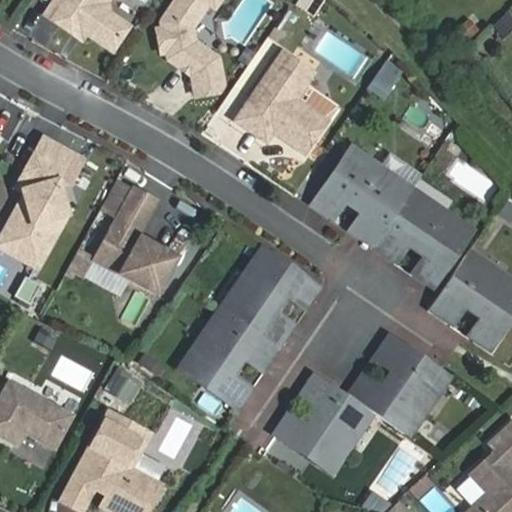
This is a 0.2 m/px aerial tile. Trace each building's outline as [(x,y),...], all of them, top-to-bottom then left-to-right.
[(55,0),(45,15),(72,34),(76,28),(85,33),(111,51),(127,29),(110,17),(105,0),(55,0)] [(219,0),(176,0),(162,22),(163,29),(159,30),(163,53),(167,52),(168,59),(191,70),(194,95),(217,92),(221,86),(217,59),(194,43),(191,28),(208,4),(214,8),(219,0)] [(303,0),(300,4),(315,14),(323,0),(303,0)] [(511,19),(507,14),(493,26),(503,37),(511,29),(511,19)] [(76,28),(72,34),(81,40),(85,33),(76,28)] [(313,73),(282,52),(235,121),(266,142),(272,133),(304,155),(327,121),(295,99),(313,73)] [(402,72),(386,61),(381,69),(396,80),(402,72)] [(396,80),(381,69),(368,88),(384,98),(396,80)] [(0,246),(0,248),(35,268),(64,215),(57,188),(67,184),(75,169),(61,161),(66,151),(43,139),(28,166),(26,165),(15,186),(22,190),(25,201),(30,225),(26,231),(21,228),(18,233),(10,229),(0,246)] [(409,194),(332,141),(297,192),(313,203),(324,186),(329,189),(318,206),(351,229),(362,212),(385,228),(409,194)] [(81,159),(66,151),(61,161),(75,169),(81,159)] [(324,186),(313,203),(318,206),(329,189),(324,186)] [(155,201),(133,189),(95,259),(130,279),(156,293),(176,258),(136,236),(155,201)] [(409,194),(385,228),(408,244),(425,255),(430,259),(419,275),(435,286),(469,235),(409,194)] [(30,225),(25,201),(10,229),(18,233),(21,228),(26,231),(30,225)] [(362,212),(351,229),(374,245),(385,228),(362,212)] [(385,228),(374,245),(397,260),(408,244),(385,228)] [(267,250),(182,370),(218,395),(243,359),(259,336),(275,312),(287,294),(291,290),(307,301),(318,285),(267,250)] [(79,251),(70,269),(120,296),(130,279),(95,259),(79,251)] [(425,255),(414,272),(419,275),(430,259),(425,255)] [(511,288),(465,256),(441,290),(465,307),(481,318),(486,321),(475,337),(491,348),(511,317),(511,288)] [(28,306),(39,286),(23,278),(13,297),(28,306)] [(291,290),(287,294),(304,305),(307,301),(291,290)] [(441,290),(430,307),(454,323),(465,307),(441,290)] [(259,336),(243,359),(260,370),(292,324),(275,312),(259,336)] [(481,318),(470,334),(475,337),(486,321),(481,318)] [(57,339),(41,330),(33,342),(49,351),(57,339)] [(392,336),(377,359),(393,370),(409,347),(392,336)] [(361,381),(350,398),(368,410),(372,413),(401,432),(443,370),(409,347),(393,370),(381,388),(378,392),(361,381)] [(121,372),(108,390),(128,403),(140,385),(121,372)] [(317,375),(301,398),(318,409),(334,386),(317,375)] [(364,377),(361,381),(378,392),(381,388),(364,377)] [(9,381),(0,397),(0,435),(15,444),(22,431),(54,448),(72,415),(49,403),(9,381)] [(59,386),(49,403),(72,415),(82,398),(59,386)] [(293,446),(327,471),(368,410),(350,398),(334,386),(318,409),(293,446)] [(108,412),(60,501),(81,511),(93,488),(107,495),(119,501),(112,511),(145,511),(160,486),(129,469),(148,434),(108,412)] [(488,494),(468,511),(511,511),(511,424),(491,445),(497,451),(471,475),(488,494)] [(107,495),(101,506),(112,511),(119,501),(107,495)]
